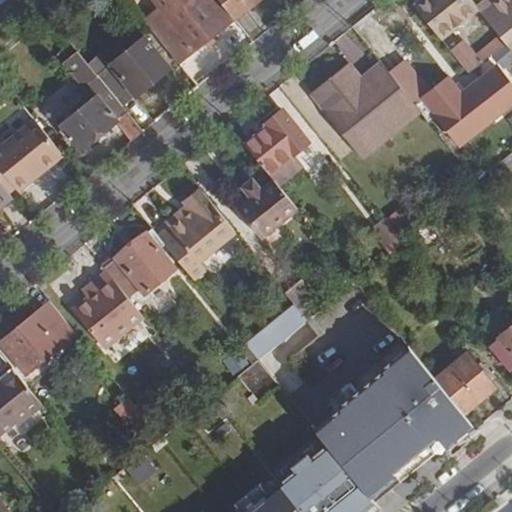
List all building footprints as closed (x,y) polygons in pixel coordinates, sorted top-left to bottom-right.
[(6,0),(0,4),(0,19),(13,9),(6,0)] [(154,0),(169,20),(196,50),(234,20),(218,0),(154,0)] [(218,0),(234,20),(258,0),(218,0)] [(425,0),(416,8),(442,40),(479,10),(470,0),(425,0)] [(511,0),(495,0),(481,12),(511,51),(511,0)] [(164,14),(149,27),(179,64),(196,50),(169,20),(164,14)] [(111,67),(98,77),(108,89),(123,107),(170,69),(146,39),(111,67)] [(465,40),(452,52),(469,75),(499,50),(494,44),(478,56),(465,40)] [(70,45),(61,52),(67,59),(75,52),(70,45)] [(89,65),(78,51),(63,63),(92,101),(84,108),(80,103),(69,113),(73,117),(62,126),(82,151),(119,121),(128,114),(123,107),(108,89),(98,77),(89,65)] [(102,55),(89,65),(98,77),(111,67),(102,55)] [(313,94),(364,158),(421,113),(380,63),(360,77),(350,66),(313,94)] [(489,75),(484,79),(507,108),(507,109),(511,105),(511,84),(509,81),(501,89),(489,75)] [(438,113),(461,144),(507,108),(484,79),(438,113)] [(266,127),(244,145),(272,180),(276,184),(300,166),(292,155),(309,141),(283,109),(265,124),(266,127)] [(119,121),(118,122),(132,140),(143,131),(128,114),(119,121)] [(511,125),(506,118),(490,131),(501,143),(511,133),(511,125)] [(64,155),(35,120),(0,149),(0,182),(9,193),(15,188),(37,170),(40,174),(64,155)] [(510,182),(500,169),(478,186),(488,199),(510,182)] [(40,174),(37,170),(15,188),(18,192),(40,174)] [(238,209),(262,238),(297,210),(276,184),(272,180),(261,189),(254,179),(244,187),(251,198),(238,209)] [(0,209),(13,199),(9,193),(0,182),(0,209)] [(204,195),(202,191),(186,204),(189,207),(204,195)] [(171,230),(161,238),(182,264),(193,278),(204,270),(198,261),(235,232),(204,195),(189,207),(190,209),(193,213),(171,230)] [(193,213),(190,209),(169,227),(171,230),(193,213)] [(387,220),(403,240),(414,231),(399,210),(387,220)] [(389,253),(403,241),(403,240),(387,220),(385,217),(369,230),(389,253)] [(161,238),(153,229),(105,269),(107,272),(128,298),(138,289),(143,295),(182,264),(161,238)] [(242,240),(235,232),(198,261),(204,270),(242,240)] [(74,311),(104,347),(143,316),(128,298),(107,272),(94,283),(100,291),(90,298),(74,311)] [(350,274),(327,292),(333,300),(356,281),(350,274)] [(301,282),(285,294),(295,306),(308,321),(323,309),(301,282)] [(94,283),(84,291),(90,298),(100,291),(94,283)] [(1,343),(26,374),(76,335),(50,303),(1,343)] [(308,321),(295,306),(247,346),(257,359),(259,361),(308,321)] [(511,369),(511,327),(490,345),(511,371),(511,369)] [(246,345),(240,350),(251,364),(257,359),(247,346),(246,345)] [(382,369),(385,372),(412,350),(409,346),(382,369)] [(238,350),(223,360),(233,374),(248,364),(238,350)] [(385,372),(314,429),(327,445),(351,475),(366,493),(374,503),(471,423),(465,415),(435,379),(412,350),(385,372)] [(467,354),(435,379),(465,415),(496,389),(467,354)] [(18,425),(45,403),(15,366),(0,377),(0,434),(16,422),(18,425)] [(288,401),(278,389),(271,394),(281,407),(288,401)] [(117,408),(136,431),(137,430),(147,422),(140,413),(128,398),(117,408)] [(147,422),(150,426),(156,421),(146,408),(140,413),(147,422)] [(155,431),(162,440),(181,424),(174,415),(155,431)] [(147,422),(137,430),(144,438),(154,430),(150,426),(147,422)] [(327,445),(279,484),(290,498),(293,502),(301,511),(362,511),(374,503),(366,493),(351,475),(327,445)]
